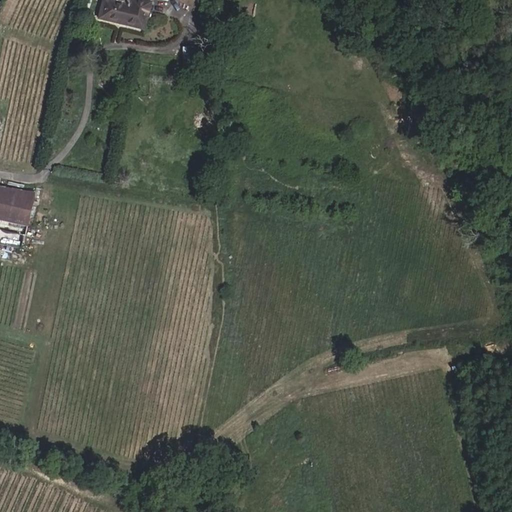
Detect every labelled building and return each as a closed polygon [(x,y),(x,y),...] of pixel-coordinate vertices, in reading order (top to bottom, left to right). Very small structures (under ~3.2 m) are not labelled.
[(100,0),(97,17),(142,27),(148,2),(137,0),(100,0)] [(210,171),(200,170),(198,183),(207,185),(210,171)] [(34,192),(0,183),(0,208),(28,215),(34,192)] [(28,215),(0,208),(0,218),(12,222),(26,225),(28,215)] [(0,243),(20,249),(26,225),(12,222),(0,218),(0,243)]
